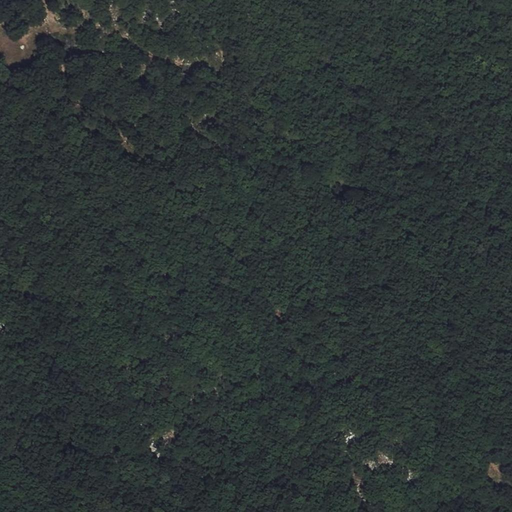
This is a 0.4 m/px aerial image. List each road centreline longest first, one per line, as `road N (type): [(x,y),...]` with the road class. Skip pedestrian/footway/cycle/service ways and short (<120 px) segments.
road 1 (track): [(58,46),(70,94),(206,200),(229,249),(289,329)]
road 2 (track): [(289,329),(511,471)]
